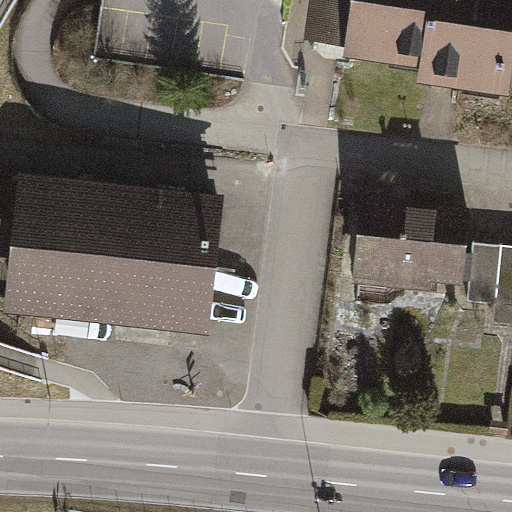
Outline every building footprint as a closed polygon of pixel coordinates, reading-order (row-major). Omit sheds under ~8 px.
[(511,0),(338,0),(332,39),(410,51),(407,68),(501,82),(506,51),(511,51),(511,0)] [(0,239),(6,240),(16,162),(0,160),(0,239)] [(220,186),(16,162),(6,240),(0,292),(0,298),(204,323),(220,186)] [(426,275),(460,278),(464,235),(467,202),(357,192),(349,278),(425,285),(426,275)] [(511,239),(464,235),(460,278),(466,279),(464,298),(494,301),(492,320),(511,322),(511,239)] [(485,414),(484,428),(504,430),(506,417),(485,414)]
